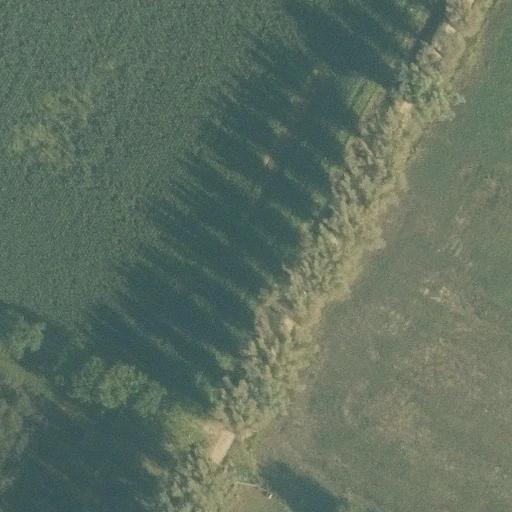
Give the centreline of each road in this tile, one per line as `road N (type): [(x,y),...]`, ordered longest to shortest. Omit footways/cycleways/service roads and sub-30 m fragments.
road 1 (track): [(232,452),(478,0)]
road 2 (track): [(232,452),(0,324)]
